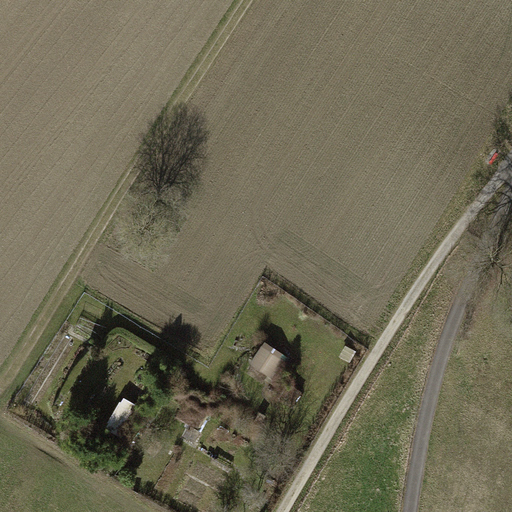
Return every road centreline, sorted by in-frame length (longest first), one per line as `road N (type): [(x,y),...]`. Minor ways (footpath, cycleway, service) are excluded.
road 1 (track): [(0,394),(243,0)]
road 2 (track): [(511,160),(367,347),(272,511)]
road 3 (residential): [(405,511),(445,326),(511,178)]
